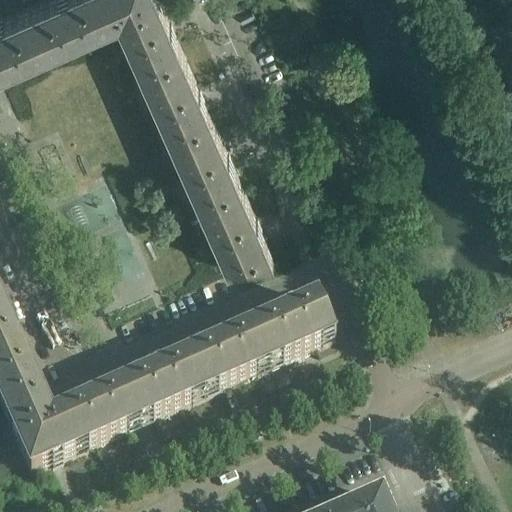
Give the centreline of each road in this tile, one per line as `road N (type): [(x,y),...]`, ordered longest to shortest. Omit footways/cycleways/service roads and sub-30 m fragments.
road 1 (residential): [(332,267),(82,375),(0,190)]
road 2 (residential): [(332,267),(220,0)]
road 3 (unclassified): [(160,511),(388,411)]
road 4 (residential): [(388,411),(332,267)]
road 5 (unclassified): [(388,411),(511,349)]
